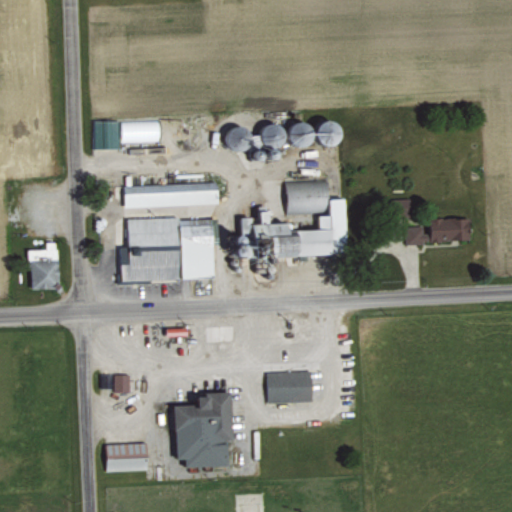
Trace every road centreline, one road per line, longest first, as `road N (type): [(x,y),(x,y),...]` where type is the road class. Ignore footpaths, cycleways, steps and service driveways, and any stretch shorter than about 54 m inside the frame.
road 1 (tertiary): [(0,316),(511,293)]
road 2 (residential): [(67,0),(87,511)]
